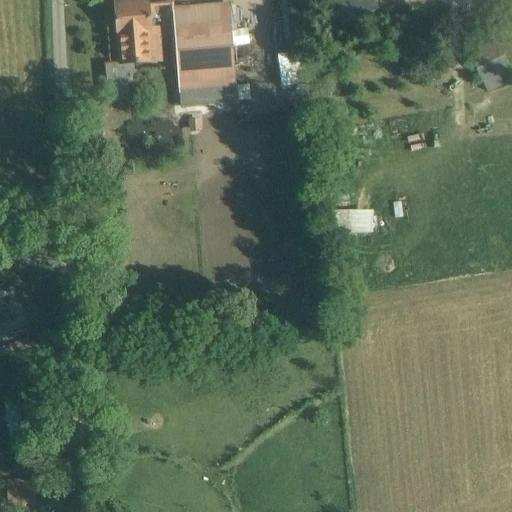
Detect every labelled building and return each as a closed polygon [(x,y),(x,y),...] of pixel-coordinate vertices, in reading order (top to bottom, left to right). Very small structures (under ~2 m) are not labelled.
[(346,30),(380,16),(373,0),(334,0),(346,30)] [(150,29),(147,4),(114,7),(117,35),(118,35),(121,64),(140,62),(151,61),(147,29),(150,29)] [(179,91),(237,86),(228,4),(172,8),(179,91)] [(511,80),(511,73),(493,38),(465,53),(488,93),(511,80)] [(337,233),(374,232),(373,208),(336,210),(337,233)] [(0,295),(0,335),(32,326),(22,290),(0,295)] [(10,446),(25,444),(18,396),(3,398),(10,446)] [(222,413),(231,511),(285,511),(276,408),(222,413)]
